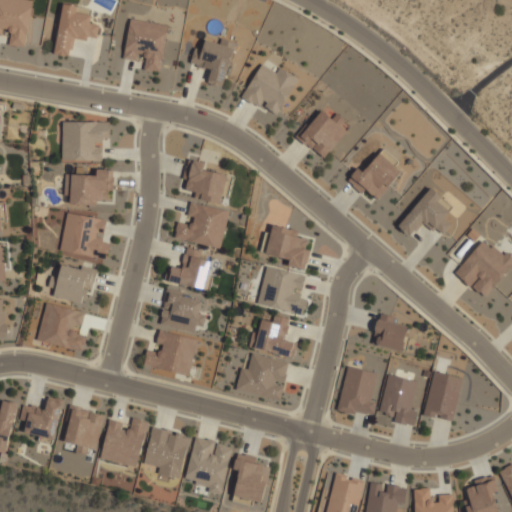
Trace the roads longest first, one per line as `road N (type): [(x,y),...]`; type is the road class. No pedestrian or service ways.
road 1 (residential): [(511,384),(369,248),(238,139),(151,107),(0,80)]
road 2 (residential): [(0,363),(24,361),(416,458),(472,446),(511,421)]
road 3 (residential): [(104,380),(139,247),(151,107)]
road 4 (residential): [(306,0),(394,57),(511,175)]
road 5 (residential): [(307,432),(342,276),(369,248)]
